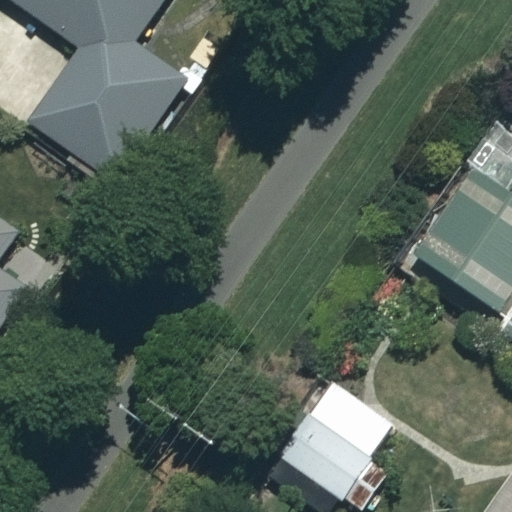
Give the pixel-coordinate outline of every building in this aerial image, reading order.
[(10,0),(19,5),(1,32),(39,57),(57,31),(83,49),(32,124),(116,180),(184,80),(133,45),(163,0),(10,0)] [(511,295),(511,205),(469,178),(416,260),(500,315),(511,295)] [(0,326),(22,296),(0,280),(0,254),(18,230),(0,217),(0,326)] [(395,423),(328,385),(282,465),(349,503),(395,423)] [(511,511),(511,477),(487,511),(511,511)]
